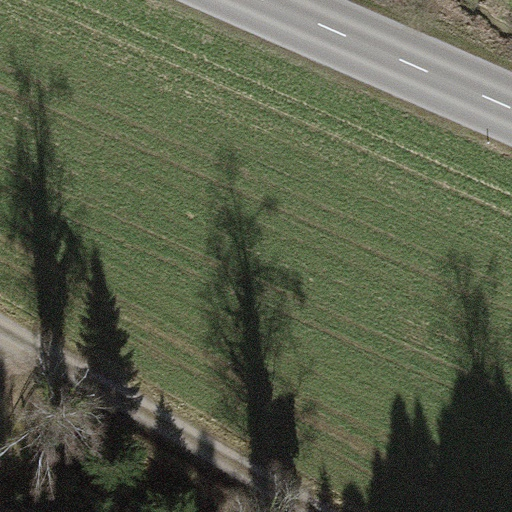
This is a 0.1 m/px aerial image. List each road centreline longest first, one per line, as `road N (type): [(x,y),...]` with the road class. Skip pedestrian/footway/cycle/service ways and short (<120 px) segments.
road 1 (track): [(0,336),(297,511)]
road 2 (tertiary): [(264,0),(511,107)]
